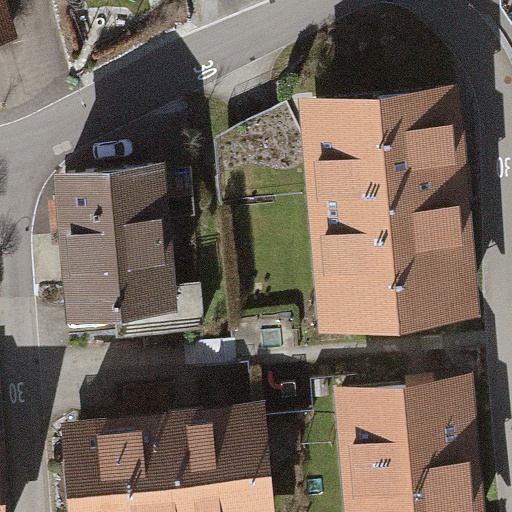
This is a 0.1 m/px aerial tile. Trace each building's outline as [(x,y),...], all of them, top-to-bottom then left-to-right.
[(0,0),(0,55),(23,49),(8,0),(0,0)] [(455,88),(311,101),(330,318),(474,305),(455,88)] [(159,171),(57,179),(68,303),(170,294),(159,171)] [(490,511),(478,383),(339,396),(349,511),(490,511)] [(266,511),(258,412),(65,428),(72,511),(266,511)]
